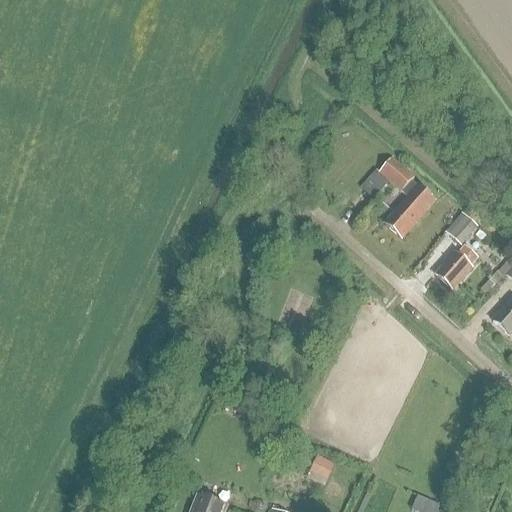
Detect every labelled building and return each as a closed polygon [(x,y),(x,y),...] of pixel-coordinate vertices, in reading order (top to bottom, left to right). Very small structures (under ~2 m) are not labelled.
[(384,229),(400,243),(433,205),(410,185),(413,182),(391,162),(378,176),(408,203),(384,229)] [(482,229),(469,217),(452,235),(465,247),(482,229)] [(468,269),(474,262),(464,252),(457,260),(455,259),(436,279),(451,293),(470,272),(468,269)] [(511,303),(494,324),(509,337),(511,332),(511,303)] [(199,465),(188,459),(184,468),(194,474),(199,465)] [(337,468),(318,459),(309,477),(328,486),(337,468)] [(193,511),(225,511),(227,510),(198,498),(193,511)]
